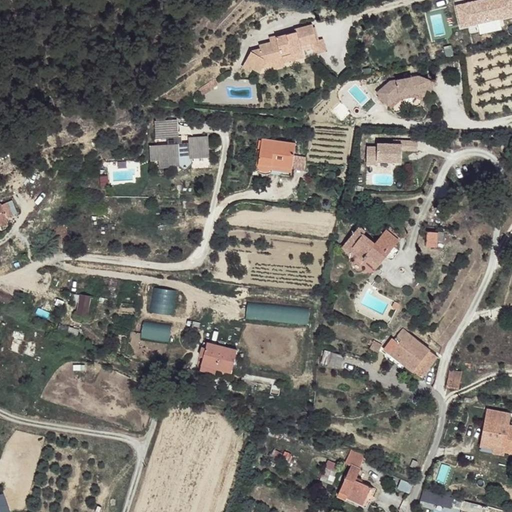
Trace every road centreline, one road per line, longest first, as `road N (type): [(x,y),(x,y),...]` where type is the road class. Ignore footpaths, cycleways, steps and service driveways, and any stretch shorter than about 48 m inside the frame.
road 1 (track): [(411,511),(441,425),(449,350),(496,260),(504,179),(493,159),(463,150),(433,195)]
road 2 (track): [(214,206),(189,264),(60,255),(0,280)]
road 3 (unclassified): [(126,511),(142,459),(132,440),(0,411)]
